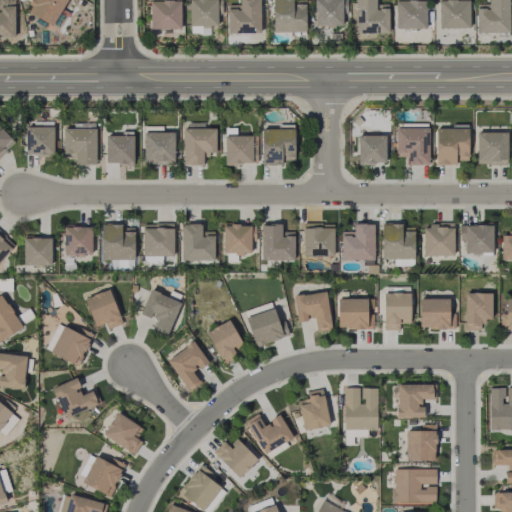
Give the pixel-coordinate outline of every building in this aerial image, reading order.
[(0,0),(0,36),(14,36),(14,0),(0,0)] [(66,0),(31,0),(33,1),(27,11),(52,25),(66,0)] [(181,28),(180,0),(149,0),(150,29),(181,28)] [(188,0),(190,34),(209,33),(209,26),(217,25),(217,13),(222,13),(221,0),(188,0)] [(227,33),(260,32),(259,0),(238,0),(239,4),(227,4),(227,33)] [(272,0),(272,31),(305,32),(306,2),(292,2),(292,0),(272,0)] [(346,0),(314,0),(314,26),(342,26),(343,14),(346,14),(346,0)] [(355,0),(356,33),(389,32),(388,4),(376,4),(376,0),(355,0)] [(426,28),(425,0),(394,0),(395,28),(426,28)] [(469,28),(469,0),(438,0),(439,28),(469,28)] [(476,4),(476,32),(509,32),(508,0),(488,0),(488,4),(476,4)] [(54,127),(26,126),(25,155),(53,156),(54,127)] [(0,155),(14,142),(0,127),(0,155)] [(63,153),(75,153),(75,164),(96,164),(95,127),(62,128),(63,153)] [(407,156),(408,165),(429,164),(428,127),(395,128),(395,157),(407,156)] [(435,128),(436,165),(456,165),(456,161),(468,160),(468,127),(435,128)] [(182,165),(203,165),(203,154),(215,154),(215,128),(183,128),(182,165)] [(261,165),(283,164),(282,161),(294,160),(294,128),(261,129),(261,165)] [(143,164),(174,164),(174,131),(143,132),(143,164)] [(507,164),(507,132),(476,132),(477,165),(507,164)] [(133,135),(105,136),(105,164),(133,164),(133,135)] [(358,163),(385,163),(385,135),(357,135),(358,163)] [(257,164),(256,136),(224,136),(224,164),(257,164)] [(173,255),(173,223),(142,224),(143,256),(173,255)] [(214,260),(214,231),(202,231),(202,223),(181,223),(181,260),(214,260)] [(294,231),(282,231),(282,223),(261,223),(260,259),(293,260),(294,231)] [(303,256),(334,255),(333,223),(302,223),(303,256)] [(374,223),(353,223),(353,231),(341,231),(340,260),(373,260),(374,223)] [(492,253),(492,224),(460,223),(459,241),(464,241),(463,253),(492,253)] [(101,259),(134,259),(134,225),(101,224),(101,259)] [(413,224),(381,225),(381,259),(414,258),(413,224)] [(453,224),(423,224),(422,255),(453,256),(453,224)] [(63,254),(91,255),(92,227),(64,226),(63,254)] [(0,260),(14,245),(0,232),(0,260)] [(511,234),(500,234),(501,260),(511,259),(511,234)] [(51,237),(23,236),(23,265),(51,266),(51,237)] [(107,328),(121,324),(110,289),(85,297),(93,326),(105,323),(107,328)] [(180,301),(149,290),(140,314),(153,319),(149,328),(167,335),(180,301)] [(293,295),(296,322),(307,321),(307,317),(314,316),(316,331),(330,329),(326,291),(293,295)] [(409,322),(410,292),(383,292),(382,330),(400,330),(400,322),(409,322)] [(491,292),(464,293),(464,330),(480,330),(480,321),(491,321),(491,292)] [(0,340),(22,327),(1,294),(0,295),(0,340)] [(337,329),(367,328),(366,298),(337,299),(337,329)] [(448,298),(419,298),(419,328),(449,328),(448,298)] [(511,298),(505,298),(505,314),(499,314),(499,328),(511,327),(511,298)] [(285,325),(279,327),(273,308),(245,317),(254,346),(288,335),(285,325)] [(205,333),(223,365),(237,357),(232,350),(242,344),(228,319),(205,333)] [(78,365),(92,334),(79,328),(77,332),(62,326),(50,353),(78,365)] [(208,362),(193,341),(166,359),(188,391),(200,383),(193,373),(208,362)] [(26,355),(0,352),(0,386),(23,389),(26,355)] [(64,418),(97,404),(91,390),(82,393),(75,377),(52,388),(64,418)] [(432,384),(396,384),(396,417),(423,417),(423,406),(420,406),(420,399),(432,399),(432,384)] [(511,429),(511,386),(507,387),(507,403),(503,403),(503,387),(488,387),(488,429),(511,429)] [(376,388),(360,388),(343,387),(343,445),(353,445),(353,437),(367,437),(367,430),(376,430),(376,388)] [(302,430),(328,426),(323,389),(306,391),(307,399),(298,400),(302,430)] [(0,431),(4,435),(18,418),(0,403),(0,431)] [(133,455),(141,442),(135,438),(142,428),(116,412),(102,435),(133,455)] [(278,415),(263,424),(256,413),(244,421),(264,454),(292,437),(278,415)] [(435,460),(434,424),(419,424),(420,430),(405,430),(406,460),(435,460)] [(238,478),(257,460),(236,438),(228,446),(223,441),(212,452),(238,478)] [(511,482),(511,449),(493,449),(492,465),(505,465),(505,482),(511,482)] [(125,465),(111,457),(108,462),(96,456),(82,482),(108,497),(125,465)] [(212,473),(198,464),(178,494),(204,510),(220,486),(208,478),(212,473)] [(435,469),(394,468),(393,504),(435,505),(435,487),(420,487),(420,483),(435,484),(435,469)] [(511,511),(511,491),(492,492),(493,508),(499,508),(499,511),(511,511)] [(345,511),(340,509),(344,502),(325,493),(315,511),(345,511)] [(100,511),(103,503),(63,494),(58,511),(100,511)] [(246,504),(248,511),(273,505),(270,498),(246,504)]
